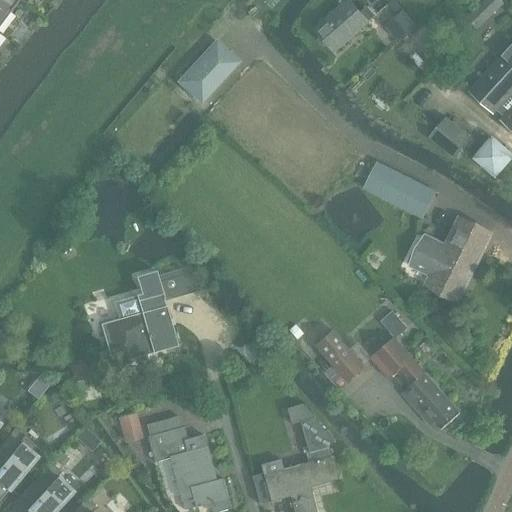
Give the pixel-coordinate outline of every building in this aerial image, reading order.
[(0,0),(0,25),(19,1),(17,0),(0,0)] [(335,52),(371,20),(376,16),(367,7),(360,13),(348,0),(315,29),(335,52)] [(398,43),(417,26),(404,11),(384,27),(398,43)] [(202,105),(240,63),(216,40),(177,82),(202,105)] [(503,55),(470,91),(494,114),(499,108),(507,115),(502,120),(511,129),(511,47),(504,56),(503,55)] [(471,138),(445,118),(430,138),(456,158),(471,138)] [(436,193),(380,165),(377,164),(364,189),(423,218),(436,193)] [(457,301),(490,234),(462,220),(451,242),(428,230),(410,265),(432,275),(427,286),(457,301)] [(169,319),(166,309),(167,308),(166,306),(165,306),(163,299),(172,296),(172,299),(197,292),(190,267),(157,276),(156,271),(136,277),(141,294),(136,295),(137,297),(116,303),(120,319),(100,324),(112,364),(114,364),(112,359),(138,351),(141,361),(147,359),(147,354),(152,353),(153,353),(177,346),(172,326),(164,328),(162,321),(169,319)] [(407,328),(394,312),(383,321),(396,337),(407,328)] [(367,367),(337,334),(333,329),(314,346),(348,384),(350,382),(367,367)] [(460,414),(424,374),(395,339),(372,359),(389,379),(398,372),(411,386),(402,394),(428,423),(433,419),(442,430),(460,414)] [(261,356),(248,343),(239,352),(251,365),(261,356)] [(53,384),(43,397),(53,406),(63,394),(64,393),(58,388),(53,384)] [(262,474),(252,477),(259,505),(283,499),(282,495),(288,493),(293,511),(316,511),(309,484),(336,476),(337,480),(339,480),(332,456),(330,457),(328,447),(333,442),(302,404),(287,409),(291,425),(300,422),(311,462),(283,469),(280,460),(260,465),(262,474)] [(141,436),(135,414),(119,419),(125,441),(141,436)] [(214,475),(206,447),(203,435),(187,440),(183,427),(148,437),(154,462),(170,458),(181,500),(184,510),(195,507),(195,508),(196,508),(196,506),(209,503),(211,511),(218,511),(230,509),(222,479),(213,481),(212,475),(214,475)] [(22,474),(41,450),(24,436),(23,437),(14,429),(0,445),(0,499),(8,490),(10,492),(24,476),(22,474)] [(56,508),(72,491),(57,476),(61,472),(51,463),(13,504),(21,511),(56,511),(59,510),(56,508)] [(91,511),(95,508),(86,498),(71,511),(91,511)]
